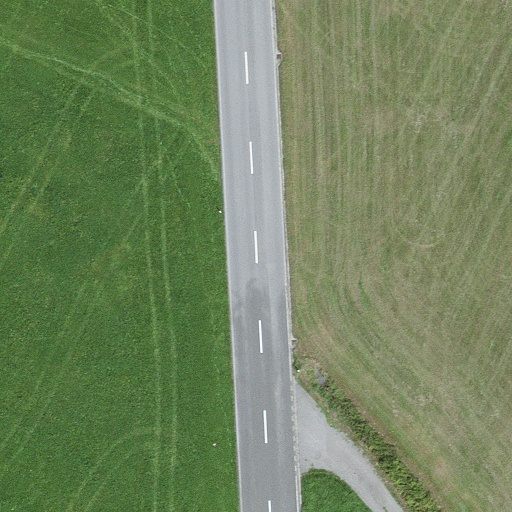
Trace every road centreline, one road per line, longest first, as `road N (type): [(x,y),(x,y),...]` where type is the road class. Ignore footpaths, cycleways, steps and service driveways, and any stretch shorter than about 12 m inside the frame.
road 1 (tertiary): [(245,0),(267,432)]
road 2 (unclassified): [(383,511),(341,459),(296,433),(267,432)]
